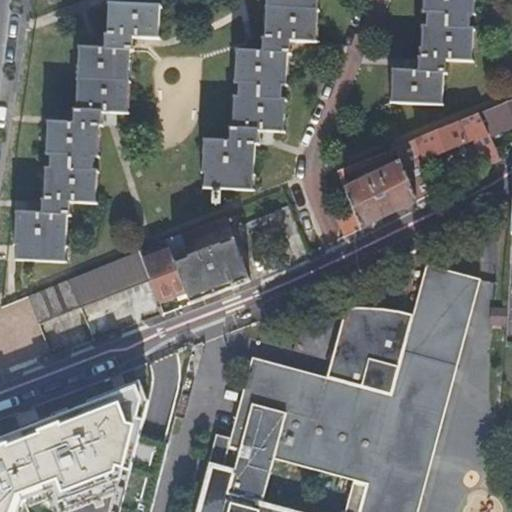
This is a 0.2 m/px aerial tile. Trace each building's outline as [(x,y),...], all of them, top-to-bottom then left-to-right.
[(278,101),(279,88),(284,88),(288,43),(314,44),(317,0),(262,0),(262,50),(236,48),(233,83),(237,84),(237,95),(233,94),(232,120),(231,138),(202,137),(201,173),(204,174),(202,190),(211,190),(222,191),(256,192),(256,186),(256,175),(256,145),(260,146),(260,131),(268,133),(280,133),(283,101),(278,101)] [(469,27),(471,15),(474,15),(474,0),(422,0),(422,12),(426,13),(426,24),(421,23),(421,56),(421,61),(419,61),(418,66),(418,68),(392,67),(390,103),(443,105),(446,62),(472,62),(474,27),(469,27)] [(99,129),(102,129),(103,113),(116,114),(127,114),(131,52),(134,52),(135,46),(136,38),(159,40),(159,37),(161,8),(109,5),(107,33),(104,33),(103,45),(103,48),(79,47),(74,119),(73,124),(48,123),(48,125),(44,155),(50,156),(49,170),(45,170),(42,199),(40,212),(16,211),(14,245),(17,245),(16,260),(64,263),(69,216),(69,214),(71,204),(94,205),(98,173),(89,173),(91,160),(97,161),(99,129)] [(511,97),(478,111),(489,136),(511,126),(511,97)] [(478,111),(394,146),(397,153),(401,163),(403,168),(421,160),(473,139),(484,166),(499,159),(489,136),(478,111)] [(397,153),(394,146),(336,170),(338,176),(397,153)] [(416,200),(434,191),(421,160),(403,168),(416,200)] [(401,163),(344,190),(358,228),(416,200),(403,168),(401,163)] [(248,251),(298,232),(287,205),(238,225),(248,251)] [(187,230),(190,237),(190,238),(227,223),(224,215),(187,230)] [(178,234),(181,241),(190,237),(187,230),(178,234)] [(191,302),(251,278),(234,238),(187,255),(181,241),(178,234),(165,239),(168,248),(178,270),(191,302)] [(169,274),(178,270),(168,248),(141,259),(148,280),(158,304),(178,296),(169,274)] [(141,259),(137,251),(69,279),(81,308),(148,280),(141,259)] [(417,511),(480,278),(426,264),(412,314),(399,309),(345,307),(326,377),(251,357),(229,438),(214,434),(194,511),(417,511)] [(81,308),(69,279),(27,296),(39,325),(81,308)] [(509,323),(510,310),(498,309),(497,322),(509,323)] [(139,384),(0,437),(0,511),(31,511),(32,511),(28,503),(50,494),(57,511),(118,511),(147,402),(139,384)]
